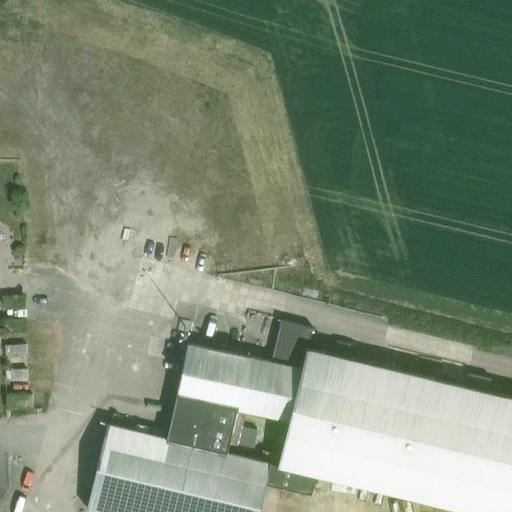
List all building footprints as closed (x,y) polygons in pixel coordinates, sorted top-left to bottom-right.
[(210,199),(217,207),(245,181),(237,173),(210,199)] [(24,296),(2,297),(3,307),(24,306),(24,296)] [(260,511),(268,482),(313,493),(318,473),(478,511),(511,511),(511,396),(308,347),(313,327),(281,319),(272,360),(190,341),(169,435),(110,421),(89,507),(109,511),(260,511)] [(24,320),(4,321),(5,331),(25,331),(24,320)] [(25,344),(5,345),(5,356),(26,355),(25,344)] [(26,369),(6,370),(6,381),(26,380),(26,369)] [(32,394),(8,395),(8,407),(33,406),(32,394)]
